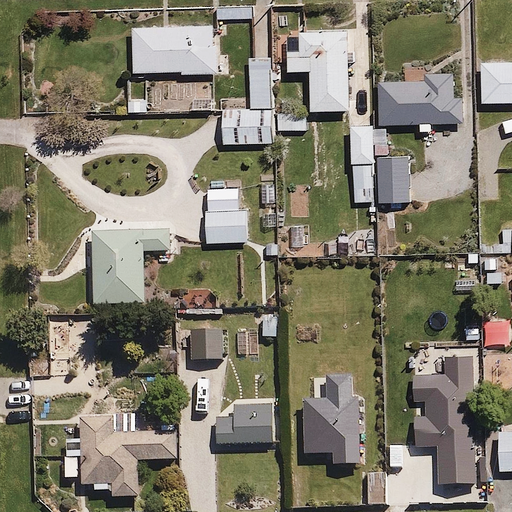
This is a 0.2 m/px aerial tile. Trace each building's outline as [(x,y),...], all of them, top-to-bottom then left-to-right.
[(217,7),(217,19),(253,18),(253,6),(217,7)] [(214,25),(137,28),(138,72),(185,70),(185,74),(221,72),(219,46),(215,46),(214,25)] [(292,61),(292,70),(314,70),(315,110),(354,109),(352,30),(291,31),(291,36),(277,36),(278,61),(292,61)] [(254,108),(226,109),(227,143),(277,141),(273,57),(252,58),(254,108)] [(511,59),(484,61),(486,104),(511,102),(511,59)] [(387,122),(421,122),(421,131),(436,130),(436,124),(466,123),(465,95),(456,95),(456,72),(427,72),(427,65),(406,64),(407,81),(385,82),(385,96),(376,97),(376,115),(387,115),(387,122)] [(309,118),(282,119),(282,129),(309,129),(309,118)] [(359,162),(360,202),(414,200),(413,156),(379,157),(378,124),(354,125),(356,162),(359,162)] [(209,194),(210,243),(253,242),(252,209),(244,209),(243,193),(209,194)] [(278,209),(260,209),(261,227),(279,226),(278,209)] [(171,232),(89,236),(92,305),(151,302),(149,254),(172,253),(171,232)] [(497,257),(485,258),(485,283),(505,283),(505,272),(497,272),(497,257)] [(333,401),(306,403),(309,455),(335,453),(336,466),(362,465),(359,414),(367,413),(366,398),(354,399),(352,371),(331,372),(333,401)] [(223,446),(224,456),(279,453),(276,404),(237,406),(237,421),(219,422),(221,446),(223,446)] [(85,440),(66,439),(67,477),(80,477),(79,460),(86,460),(87,487),(96,486),(97,492),(116,492),(116,499),(144,498),(142,464),(181,462),(180,432),(158,433),(158,423),(143,424),(143,434),(139,434),(138,417),(126,417),(126,435),(121,435),(120,417),(84,419),(85,440)] [(511,468),(511,441),(503,450),(504,468),(511,468)] [(388,473),(370,474),(372,506),(389,505),(388,473)]
